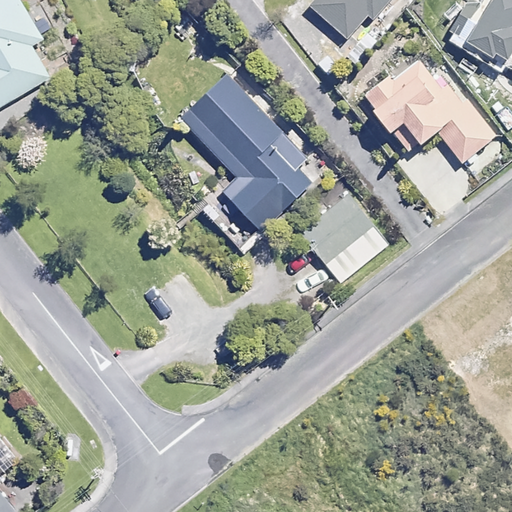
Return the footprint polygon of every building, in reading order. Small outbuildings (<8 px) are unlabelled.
[(0,0),(0,106),(50,77),(30,44),(42,38),(19,0),(0,0)] [(315,0),(311,5),(347,37),(368,14),(373,19),(388,0),(315,0)] [(511,0),(484,0),(479,8),(468,1),(449,29),(471,44),(468,49),(487,62),(493,54),(511,66),(511,0)] [(434,81),(408,48),(384,66),(390,74),(363,94),(406,151),(437,129),(461,162),(495,136),(447,71),(434,81)] [(307,158),(225,74),(181,117),(236,173),(219,190),(238,209),(220,227),(242,249),(310,183),(296,169),(307,158)] [(386,241),(350,193),(300,231),(336,279),(386,241)] [(0,511),(16,511),(0,491),(0,511)]
